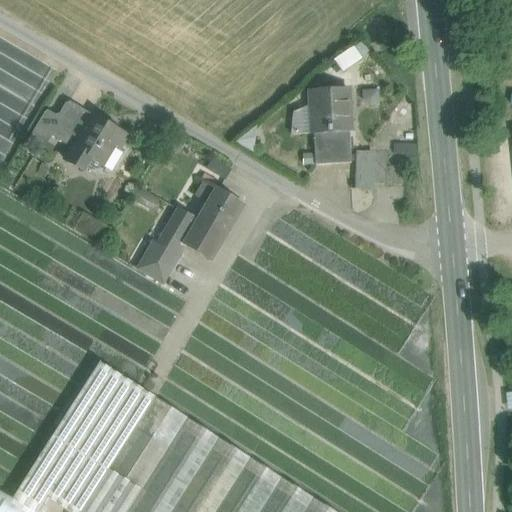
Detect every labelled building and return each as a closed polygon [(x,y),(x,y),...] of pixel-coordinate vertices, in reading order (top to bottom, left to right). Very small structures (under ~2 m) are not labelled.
[(360,45),(339,58),(346,71),(368,57),(360,45)] [(348,90),(310,92),(311,107),(313,135),(314,135),(349,133),(350,132),(348,90)] [(60,118),(50,134),(51,135),(74,148),(93,116),(70,102),(60,118)] [(292,136),(313,135),(311,107),(294,113),(292,136)] [(48,111),(29,142),(42,150),(51,135),(50,134),(60,118),(48,111)] [(127,136),(93,116),(74,148),(66,162),(83,172),(91,159),(102,165),(103,164),(107,167),(105,171),(107,173),(114,172),(127,150),(121,147),(127,136)] [(349,133),(314,135),(315,166),(351,164),(349,133)] [(373,154),(357,154),(356,189),(372,190),(373,154)] [(216,189),(198,221),(179,210),(158,246),(179,258),(185,247),(210,262),(244,205),(216,189)] [(288,323),(406,439),(427,378),(404,355),(426,290),(398,281),(395,291),(381,286),(374,308),(392,307),(394,312),(355,327),(353,298),(362,297),(347,258),(361,257),(352,248),(329,256),(327,234),(317,235),(313,225),(307,244),(320,257),(306,252),(304,259),(317,258),(312,272),(322,275),(304,276),(306,310),(296,320),(288,323)] [(158,246),(153,243),(138,270),(163,284),(179,258),(158,246)] [(126,511),(187,417),(100,363),(12,500),(33,511),(42,511),(50,500),(69,511),(126,511)] [(305,511),(315,498),(187,417),(126,511),(305,511)] [(0,492),(0,511),(33,511),(12,500),(0,492)] [(335,511),(315,498),(305,511),(335,511)]
